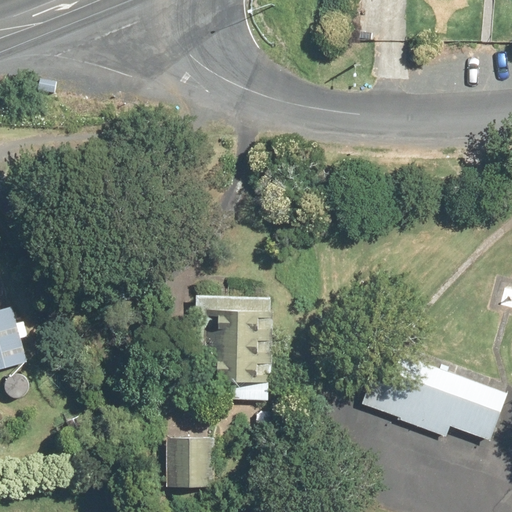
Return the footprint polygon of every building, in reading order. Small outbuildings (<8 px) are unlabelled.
[(206,331),(218,331),(217,401),(273,402),(275,330),(275,299),(207,298),(206,331)] [(17,311),(0,315),(0,372),(30,365),(17,311)] [(511,398),(511,397),(385,349),(364,405),(448,437),(452,426),(495,443),(511,398)] [(36,394),(27,374),(8,383),(16,403),(36,394)] [(218,488),(217,441),(173,442),(174,489),(218,488)]
